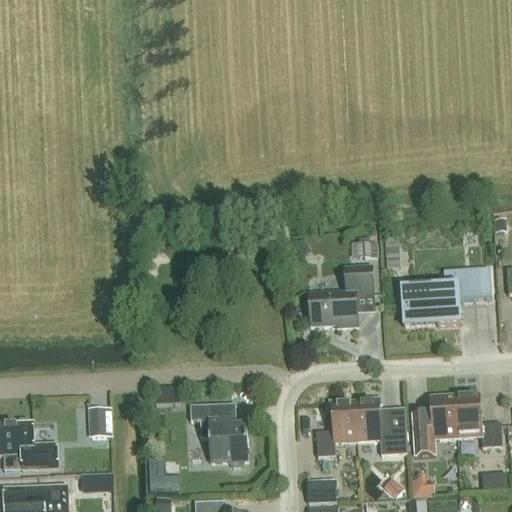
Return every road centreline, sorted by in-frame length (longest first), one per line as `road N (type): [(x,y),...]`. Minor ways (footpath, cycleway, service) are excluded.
road 1 (residential): [(0,389),(266,373),(296,386)]
road 2 (residential): [(296,386),(352,370),(511,361)]
road 3 (residential): [(289,511),(285,420),(296,386)]
